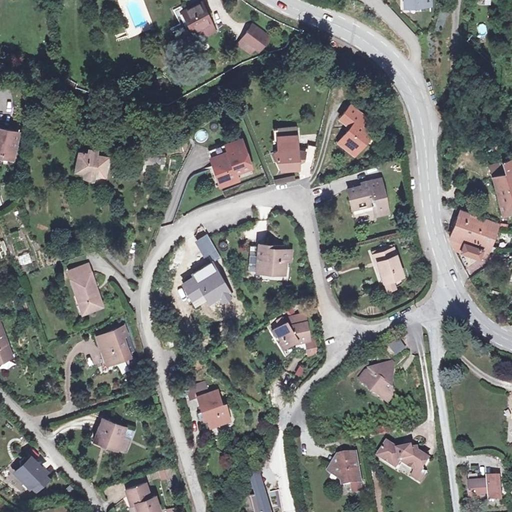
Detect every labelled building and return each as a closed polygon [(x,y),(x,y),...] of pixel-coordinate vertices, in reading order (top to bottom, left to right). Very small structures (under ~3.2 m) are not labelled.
[(403,0),(404,8),(431,8),(430,0),(403,0)] [(209,20),(203,7),(201,4),(183,13),(193,32),(189,34),(193,42),(212,33),(209,25),(211,24),(209,20)] [(206,5),(203,7),(209,20),(212,18),(206,5)] [(476,33),(484,33),(484,22),(476,23),(476,33)] [(241,40),(255,50),(260,43),(264,46),(270,39),(253,26),(241,40)] [(213,35),(212,33),(193,42),(189,34),(186,35),(191,46),(213,35)] [(241,40),(238,45),(251,55),(255,50),(241,40)] [(353,127),(350,131),(344,138),(361,152),(374,135),(364,126),(369,119),(353,105),(342,119),(350,125),(353,127)] [(298,152),(297,130),(275,128),(275,137),(272,139),(276,149),(273,151),(279,168),(298,169),(298,165),(305,163),(307,154),(298,152)] [(0,154),(10,157),(16,133),(0,129),(0,154)] [(239,177),(236,169),(252,164),(245,144),(242,137),(227,142),(229,150),(212,156),(222,183),(239,177)] [(358,157),(361,152),(344,138),(340,143),(358,157)] [(105,156),(77,150),(73,170),(81,172),(80,178),(93,180),(94,175),(101,176),(105,156)] [(138,168),(160,171),(161,160),(139,157),(138,168)] [(501,179),(490,183),(502,218),(511,215),(511,171),(509,161),(496,164),(501,179)] [(490,183),(501,179),(496,164),(485,168),(490,183)] [(277,184),(296,181),(295,175),(276,178),(277,184)] [(374,213),(387,210),(379,177),(359,182),(360,184),(346,188),(351,208),(371,203),(374,213)] [(457,243),(476,250),(485,253),(495,224),(459,209),(448,238),(454,250),(457,243)] [(256,246),(255,265),(264,265),(264,271),(283,272),(284,258),(288,258),(288,248),(280,247),(272,247),(272,243),(265,243),(265,247),(256,246)] [(374,249),(375,253),(395,247),(394,243),(374,249)] [(474,256),(476,250),(457,243),(454,250),(474,256)] [(395,247),(375,253),(374,253),(375,260),(377,259),(379,259),(382,268),(385,280),(393,278),(403,275),(396,247),(395,247)] [(208,262),(196,270),(201,279),(199,287),(207,299),(217,294),(220,299),(228,294),(208,262)] [(96,302),(102,300),(90,265),(70,273),(84,315),(99,310),(96,302)] [(396,287),(393,278),(385,280),(387,289),(396,287)] [(104,308),(102,300),(96,302),(99,310),(104,308)] [(294,314),(284,320),(272,328),(283,347),(295,339),(299,338),(300,341),(309,338),(308,336),(303,311),(294,314)] [(0,359),(11,356),(3,330),(4,329),(1,321),(0,320),(0,359)] [(120,331),(123,340),(125,339),(130,337),(127,328),(120,331)] [(132,359),(125,339),(123,340),(120,331),(100,338),(109,366),(132,359)] [(309,338),(300,341),(299,338),(295,339),(298,348),(308,346),(310,353),(316,347),(313,335),(308,336),(309,338)] [(169,351),(176,350),(172,338),(166,340),(169,351)] [(397,379),(394,365),(388,360),(368,372),(363,383),(375,389),(383,388),(385,394),(395,399),(399,390),(393,386),(397,379)] [(126,361),(119,364),(123,373),(129,371),(126,361)] [(217,395),(208,397),(205,387),(194,391),(197,401),(202,416),(205,415),(211,432),(231,426),(226,409),(222,410),(217,395)] [(197,401),(194,391),(187,393),(190,404),(197,401)] [(102,420),(94,442),(118,452),(126,430),(102,420)] [(126,430),(118,452),(128,455),(135,433),(126,430)] [(405,458),(407,463),(411,465),(420,471),(422,468),(420,467),(427,455),(415,448),(414,445),(408,447),(408,444),(395,448),(385,441),(376,454),(395,466),(400,459),(405,458)] [(333,473),(331,476),(338,481),(340,481),(341,485),(359,483),(354,454),(338,455),(327,468),(333,473)] [(20,456),(16,460),(16,467),(13,471),(20,478),(19,479),(26,486),(28,484),(34,490),(45,478),(39,472),(40,471),(35,467),(34,468),(22,456),(20,456)] [(417,477),(420,471),(411,465),(408,471),(417,477)] [(172,467),(160,472),(164,482),(176,477),(172,467)] [(324,471),(331,476),(333,473),(327,468),(324,471)] [(265,481),(255,472),(250,482),(253,484),(256,485),(256,484),(262,486),(265,481)] [(470,498),(484,497),(483,485),(498,485),(498,479),(469,480),(470,498)] [(256,485),(253,484),(256,494),(263,492),(262,486),(256,484),(256,485)] [(137,511),(160,511),(156,499),(152,500),(146,485),(125,493),(131,508),(135,506),(137,511)] [(483,485),(484,497),(499,496),(498,485),(483,485)] [(256,494),(248,497),(252,511),(269,511),(264,492),(263,492),(256,494)]
